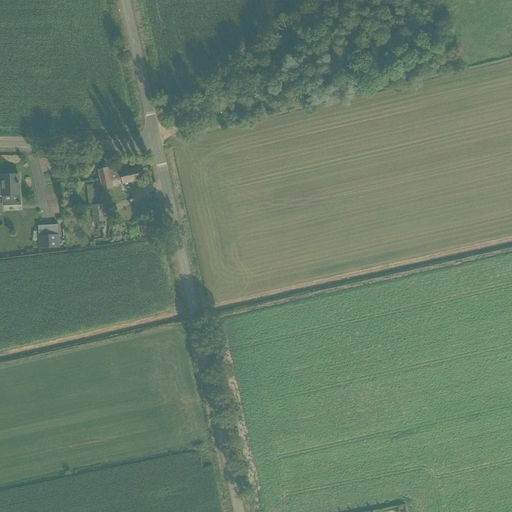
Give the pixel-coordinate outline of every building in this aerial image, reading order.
[(104,190),(113,188),(112,182),(111,180),(122,178),(124,184),(129,182),(139,180),(139,181),(137,168),(136,168),(136,169),(121,172),(120,168),(109,171),(108,168),(99,170),(103,190),(104,190)] [(2,176),(2,183),(0,183),(0,196),(4,196),(4,206),(20,205),(20,196),(19,175),(2,176)] [(107,222),(104,204),(101,204),(99,188),(93,189),(93,185),(87,186),(90,209),(92,209),(94,224),(107,222)] [(59,248),(59,225),(39,226),(39,249),(59,248)] [(141,226),(143,236),(150,235),(148,225),(141,226)]
